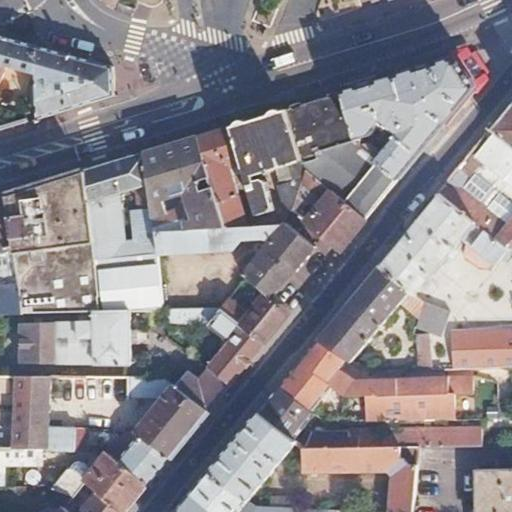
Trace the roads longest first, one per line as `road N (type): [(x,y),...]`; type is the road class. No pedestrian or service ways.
road 1 (secondary): [(154,511),(511,74)]
road 2 (primary): [(112,145),(511,4)]
road 3 (primary): [(460,0),(188,92)]
road 4 (primary): [(188,92),(0,152)]
road 5 (residential): [(188,92),(174,52),(105,42),(63,25),(39,0)]
